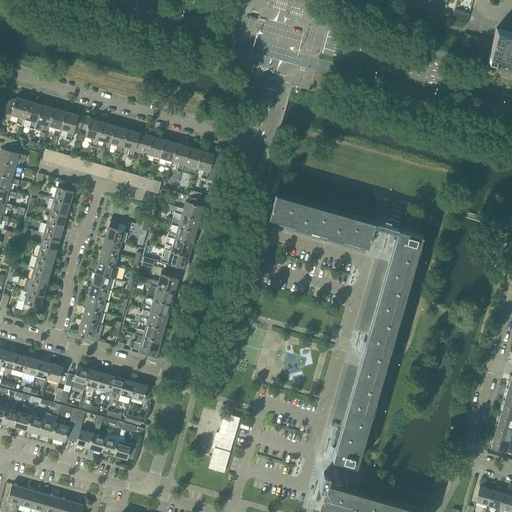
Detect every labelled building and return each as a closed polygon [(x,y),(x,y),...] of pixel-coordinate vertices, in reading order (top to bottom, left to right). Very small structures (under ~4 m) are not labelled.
[(427,2),(424,11),(433,14),(435,4),(427,2)] [(469,13),(455,9),(452,19),(466,24),(469,13)] [(489,53),(511,59),(511,32),(496,28),(492,41),(489,53)] [(461,44),(467,46),(470,35),(464,33),(461,44)] [(467,46),(472,48),(476,36),(470,35),(467,46)] [(472,48),(478,49),(481,38),(476,36),(472,48)] [(478,49),(484,51),(487,39),(481,38),(478,49)] [(484,51),(489,53),(492,41),(487,39),(484,51)] [(22,125),(24,118),(29,100),(16,97),(16,99),(10,97),(5,112),(19,116),(17,123),(17,124),(22,125)] [(34,129),(37,121),(36,121),(41,104),(29,100),(24,118),(31,120),(29,126),(29,127),(34,129)] [(47,132),(49,125),(54,107),(41,104),(36,121),(37,121),(44,123),(42,130),(41,130),(41,131),(47,132)] [(59,136),(61,128),(66,111),(54,107),(49,125),(56,127),(54,134),(54,133),(54,134),(59,136)] [(61,128),(68,130),(66,138),(71,139),(74,132),(79,133),(84,116),(66,111),(61,128)] [(96,146),(98,139),(103,122),(86,117),(82,128),(87,129),(85,135),(93,137),(91,144),(91,145),(96,146)] [(108,150),(111,142),(110,142),(115,125),(103,122),(98,139),(105,141),(103,147),(103,148),(108,150)] [(121,153),(123,146),(128,129),(115,125),(110,142),(111,142),(118,144),(116,151),(115,151),(115,152),(121,153)] [(135,149),(141,151),(146,134),(128,129),(123,146),(130,148),(128,155),(133,157),(135,149)] [(158,164),(160,156),(165,139),(146,134),(141,151),(155,155),(153,162),(152,162),(158,164)] [(6,137),(5,142),(16,145),(18,140),(6,137)] [(170,168),(172,160),(177,143),(165,139),(160,156),(167,159),(165,165),(164,166),(170,168)] [(1,148),(0,152),(0,160),(16,165),(18,158),(24,160),(25,160),(26,155),(15,151),(16,145),(5,142),(3,148),(1,148)] [(182,171),(184,163),(189,146),(177,143),(172,160),(179,162),(177,169),(182,171)] [(195,175),(197,167),(202,150),(189,146),(184,163),(192,166),(190,172),(189,172),(189,173),(195,175)] [(42,160),(48,162),(51,150),(45,148),(42,160)] [(48,162),(54,163),(57,152),(51,150),(48,162)] [(202,150),(197,167),(204,169),(202,176),(201,176),(201,177),(214,180),(221,158),(213,156),(214,153),(202,150)] [(54,163),(59,165),(63,153),(57,152),(54,163)] [(59,165),(65,166),(68,155),(63,153),(59,165)] [(65,166),(71,168),(74,156),(68,155),(65,166)] [(71,168),(76,170),(80,158),(74,156),(71,168)] [(76,170),(82,171),(85,160),(80,158),(76,170)] [(0,160),(0,173),(12,177),(14,170),(21,172),(22,172),(23,167),(16,165),(0,160)] [(82,171),(88,173),(91,161),(85,160),(82,171)] [(88,173),(93,175),(97,163),(91,161),(88,173)] [(97,163),(93,175),(99,176),(102,165),(97,163)] [(102,177),(107,179),(111,167),(105,165),(102,177)] [(107,179),(113,180),(116,169),(111,167),(107,179)] [(113,180),(119,182),(122,170),(116,169),(113,180)] [(119,182),(124,183),(128,172),(122,170),(119,182)] [(35,184),(41,186),(44,174),(38,172),(35,184)] [(124,183),(130,185),(133,174),(128,172),(124,183)] [(0,173),(0,187),(9,190),(9,189),(11,182),(17,184),(18,185),(20,179),(12,177),(0,173)] [(130,185),(136,187),(139,175),(133,174),(130,185)] [(136,187),(141,188),(145,177),(139,175),(136,187)] [(141,188),(147,190),(150,178),(145,177),(141,188)] [(147,190),(153,192),(156,180),(150,178),(147,190)] [(59,180),(54,197),(70,202),(73,191),(66,189),(68,182),(59,180)] [(156,180),(153,192),(158,193),(161,182),(156,180)] [(0,187),(0,200),(5,202),(7,195),(14,196),(14,197),(16,191),(9,189),(9,190),(0,187)] [(190,190),(189,195),(200,198),(202,193),(190,190)] [(276,192),(269,216),(368,245),(375,221),(374,220),(374,221),(277,193),(277,192),(276,192)] [(175,211),(182,213),(200,218),(203,206),(202,205),(204,200),(200,199),(200,198),(189,195),(188,194),(184,208),(177,206),(176,206),(175,211)] [(47,208),(51,209),(67,213),(70,202),(54,197),(50,196),(47,208)] [(0,200),(0,213),(2,214),(4,207),(10,209),(11,209),(13,204),(5,202),(0,200)] [(51,209),(48,221),(63,225),(67,213),(51,209)] [(2,214),(0,213),(0,219),(7,221),(6,221),(7,222),(9,216),(2,214)] [(173,218),(171,223),(196,230),(200,218),(182,213),(180,220),(174,219),(174,218),(173,218)] [(142,229),(148,231),(151,219),(145,217),(142,229)] [(48,221),(44,232),(60,237),(63,225),(48,221)] [(110,221),(105,237),(121,242),(126,225),(110,221)] [(171,223),(168,235),(192,242),(196,230),(171,223)] [(332,447),(329,457),(346,462),(346,461),(357,464),(423,234),(392,225),(389,238),(395,240),(389,262),(336,448),(332,447)] [(7,229),(5,235),(17,238),(18,233),(7,229)] [(44,232),(41,244),(57,248),(60,237),(44,232)] [(17,238),(5,235),(3,241),(15,245),(17,238)] [(168,235),(164,248),(189,255),(192,242),(168,235)] [(105,237),(102,249),(118,253),(121,242),(105,237)] [(41,244),(38,255),(53,260),(57,248),(41,244)] [(189,255),(164,248),(161,261),(185,268),(189,255)] [(102,249),(99,260),(115,265),(118,253),(102,249)] [(5,255),(3,262),(9,264),(11,257),(5,255)] [(38,255),(35,267),(50,271),(53,260),(38,255)] [(144,256),(142,261),(154,265),(156,259),(144,256)] [(99,260),(95,272),(112,276),(116,278),(120,266),(115,265),(99,260)] [(154,265),(142,261),(141,267),(152,270),(154,265)] [(35,267),(31,278),(47,283),(50,271),(35,267)] [(95,272),(92,283),(108,288),(112,276),(95,272)] [(151,278),(150,284),(157,286),(158,285),(175,290),(178,278),(161,273),(159,281),(152,279),(151,278)] [(31,278),(28,290),(44,295),(47,283),(31,278)] [(92,283),(89,295),(105,300),(108,288),(92,283)] [(146,296),(154,298),(171,303),(175,290),(158,285),(157,286),(150,284),(148,291),(146,296)] [(3,295),(0,306),(6,308),(9,296),(11,287),(6,286),(3,295)] [(132,293),(142,295),(144,289),(134,287),(132,293)] [(44,295),(28,290),(24,301),(19,300),(16,307),(36,313),(38,306),(40,307),(44,295)] [(89,295),(85,306),(102,311),(105,300),(89,295)] [(143,308),(150,310),(168,315),(171,303),(154,298),(152,305),(145,303),(144,303),(143,308)] [(85,306),(82,318),(98,323),(102,311),(85,306)] [(139,321),(147,323),(147,322),(164,327),(168,315),(150,310),(148,318),(142,316),(142,315),(141,315),(139,321)] [(98,323),(82,318),(79,330),(82,331),(81,336),(99,341),(103,324),(98,323)] [(136,333),(143,335),(161,340),(164,327),(147,322),(147,323),(145,330),(138,328),(137,327),(136,333)] [(143,335),(141,342),(134,340),(131,350),(152,356),(153,352),(157,353),(161,340),(143,335)] [(1,364),(13,367),(17,353),(5,350),(1,364)] [(13,367),(24,371),(28,356),(17,353),(13,367)] [(24,371),(36,374),(40,360),(28,356),(24,371)] [(36,374),(47,377),(51,363),(40,360),(36,374)] [(51,363),(47,377),(59,381),(63,366),(51,363)] [(84,389),(86,383),(90,369),(78,365),(75,374),(68,373),(65,384),(84,389)] [(86,383),(97,386),(102,372),(90,369),(86,383)] [(97,386),(109,390),(113,375),(102,372),(97,386)] [(109,390),(120,393),(124,379),(113,375),(109,390)] [(120,393),(132,396),(136,382),(124,379),(120,393)] [(136,382),(132,396),(147,401),(151,387),(147,386),(148,385),(136,382)] [(504,393),(503,398),(511,400),(511,387),(506,386),(506,387),(508,388),(507,392),(504,393)] [(55,399),(61,401),(64,389),(58,388),(55,399)] [(64,389),(61,401),(66,403),(70,391),(64,389)] [(501,405),(499,410),(511,413),(511,400),(503,398),(503,399),(505,400),(503,404),(501,405)] [(2,423),(14,426),(19,411),(6,407),(2,423)] [(56,422),(52,437),(65,441),(65,439),(71,440),(77,421),(80,409),(74,408),(71,419),(69,425),(56,422)] [(86,411),(80,409),(77,421),(83,422),(86,411)] [(497,416),(496,422),(511,426),(511,413),(499,410),(499,411),(501,411),(500,416),(497,416)] [(14,426),(27,430),(31,414),(19,411),(14,426)] [(125,419),(141,424),(142,418),(127,413),(125,419)] [(239,417),(240,417),(224,413),(219,433),(216,432),(212,447),(215,447),(209,467),(224,471),(239,417)] [(27,430),(40,433),(44,418),(31,414),(27,430)] [(40,433),(52,437),(56,422),(44,418),(40,433)] [(122,428),(134,431),(136,426),(124,422),(122,428)] [(494,428),(492,434),(510,439),(511,439),(511,433),(511,434),(511,432),(511,426),(496,422),(496,423),(498,423),(496,428),(494,428)] [(76,444),(89,448),(93,432),(80,429),(76,444)] [(89,448),(101,451),(106,436),(93,432),(89,448)] [(510,439),(492,434),(492,435),(494,435),(493,440),(491,440),(489,447),(511,453),(511,451),(511,446),(508,446),(510,439)] [(101,451),(114,455),(118,439),(106,436),(101,451)] [(118,439),(114,455),(127,458),(131,443),(118,439)] [(130,447),(127,457),(133,459),(136,449),(130,447)] [(316,498),(320,500),(319,505),(342,511),(423,511),(425,509),(416,507),(374,495),(344,486),(344,487),(328,482),(330,474),(324,473),(316,498)] [(7,500),(20,504),(25,487),(12,483),(7,500)] [(475,501),(488,504),(492,489),(480,486),(475,501)] [(20,504),(32,507),(37,490),(25,487),(20,504)] [(488,504),(499,507),(503,492),(492,489),(488,504)] [(32,507),(44,511),(49,494),(37,490),(32,507)] [(499,507),(510,511),(511,505),(511,494),(503,492),(499,507)] [(44,511),(47,511),(56,511),(61,497),(49,494),(44,511)] [(56,511),(69,511),(73,501),(61,497),(56,511)] [(73,501),(69,511),(82,511),(84,504),(73,501)]
